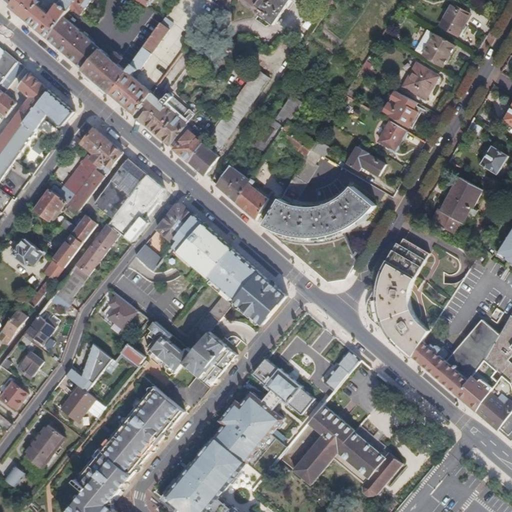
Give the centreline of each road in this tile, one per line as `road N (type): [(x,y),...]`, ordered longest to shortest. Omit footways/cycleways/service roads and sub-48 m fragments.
road 1 (residential): [(188,182),(82,313),(63,368),(0,449)]
road 2 (residential): [(511,35),(340,314)]
road 3 (residential): [(308,287),(141,485),(141,511)]
road 4 (secondary): [(340,314),(511,464)]
road 5 (residential): [(0,237),(96,105)]
road 6 (secondary): [(188,182),(308,287)]
road 7 (secondary): [(0,21),(96,105)]
